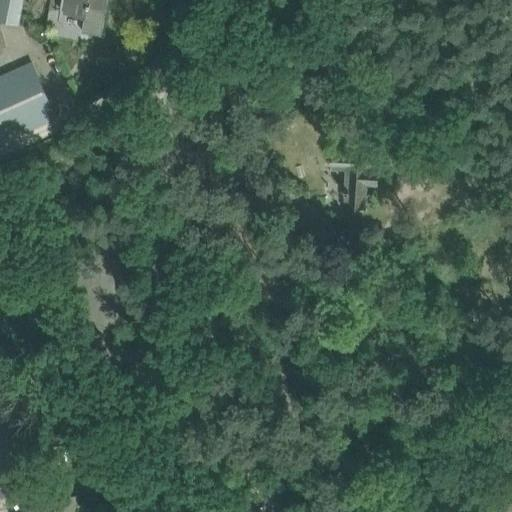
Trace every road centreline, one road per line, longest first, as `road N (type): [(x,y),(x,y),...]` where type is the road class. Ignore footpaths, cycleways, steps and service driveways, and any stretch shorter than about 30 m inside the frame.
road 1 (unclassified): [(133,511),(151,249),(185,0)]
road 2 (track): [(306,511),(511,390)]
